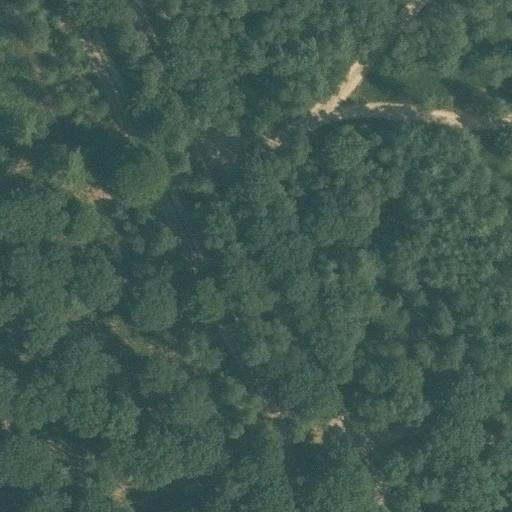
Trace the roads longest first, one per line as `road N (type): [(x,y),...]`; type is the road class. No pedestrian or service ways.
road 1 (track): [(63,0),(290,470)]
road 2 (track): [(214,177),(276,306),(357,445)]
road 3 (track): [(426,0),(319,114),(214,177)]
road 4 (track): [(130,0),(214,177)]
road 5 (track): [(319,114),(511,124)]
road 6 (track): [(357,445),(447,425),(511,455)]
road 7 (track): [(173,511),(230,495),(273,468),(290,470)]
